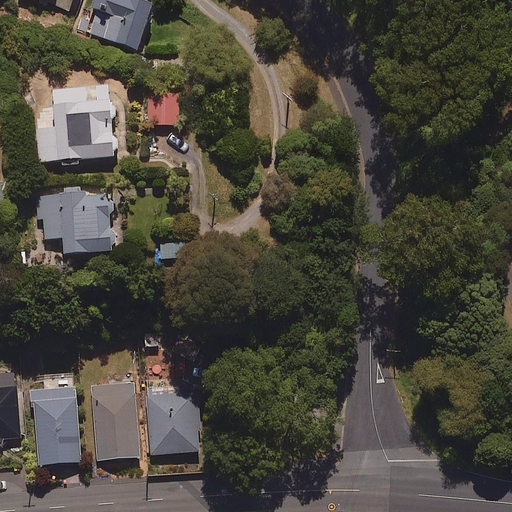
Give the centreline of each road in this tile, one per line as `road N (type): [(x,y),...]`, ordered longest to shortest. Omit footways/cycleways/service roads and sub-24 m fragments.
road 1 (residential): [(402,492),(373,423),(376,132),(359,79),(299,0)]
road 2 (tertiary): [(402,492),(275,490),(0,509)]
